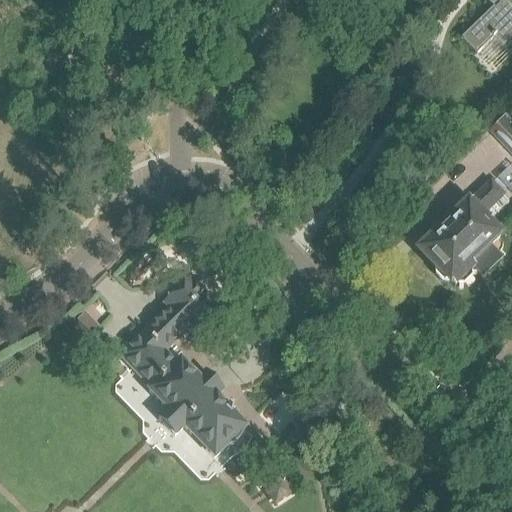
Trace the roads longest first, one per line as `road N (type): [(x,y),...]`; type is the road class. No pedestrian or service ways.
road 1 (residential): [(511,487),(224,192),(210,185),(174,189)]
road 2 (residential): [(0,319),(68,276),(147,200),(174,189)]
road 3 (residential): [(174,189),(167,158),(219,0)]
